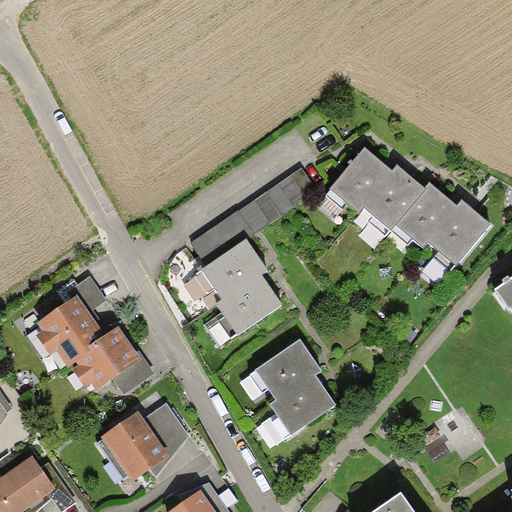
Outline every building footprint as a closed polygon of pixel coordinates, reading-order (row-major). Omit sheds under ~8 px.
[(392,163),(365,143),(332,188),(360,208),(363,202),(392,163)] [(392,163),(363,202),(391,222),(394,219),(423,179),(395,159),(392,163)] [(425,176),(423,179),(394,219),(427,242),(429,239),(458,199),(425,176)] [(458,199),(429,239),(459,260),(489,218),(460,197),(458,199)] [(197,273),(219,305),(258,277),(264,273),(242,241),(197,273)] [(219,305),(215,307),(234,336),(278,306),(258,277),(219,305)] [(511,281),(498,291),(511,310),(511,281)] [(72,295),(29,329),(62,371),(68,367),(104,336),(72,295)] [(104,336),(68,367),(92,396),(137,359),(112,330),(104,336)] [(276,404),(314,378),(319,375),(297,343),(255,373),(276,404)] [(269,409),(289,437),(334,407),(314,378),(276,404),(269,409)] [(155,478),(190,435),(167,403),(145,418),(141,411),(100,439),(132,485),(151,472),(155,478)] [(28,458),(0,478),(0,511),(24,511),(52,492),(28,458)] [(228,511),(210,484),(178,497),(183,505),(173,511),(228,511)] [(66,511),(78,504),(69,487),(56,495),(66,511)] [(411,511),(402,498),(382,511),(411,511)]
